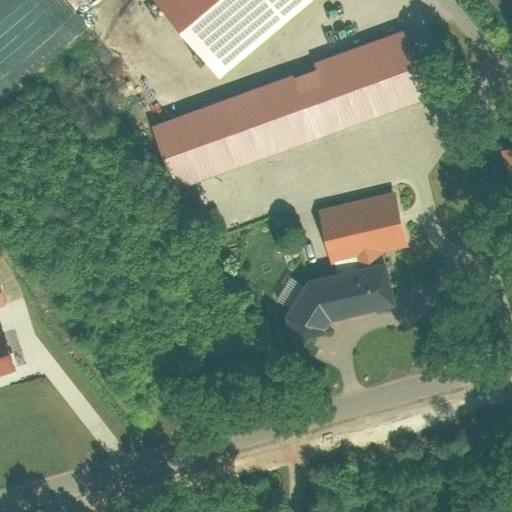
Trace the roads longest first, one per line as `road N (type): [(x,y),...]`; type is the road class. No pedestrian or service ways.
road 1 (residential): [(0,508),(511,358)]
road 2 (unknown): [(410,0),(155,108)]
